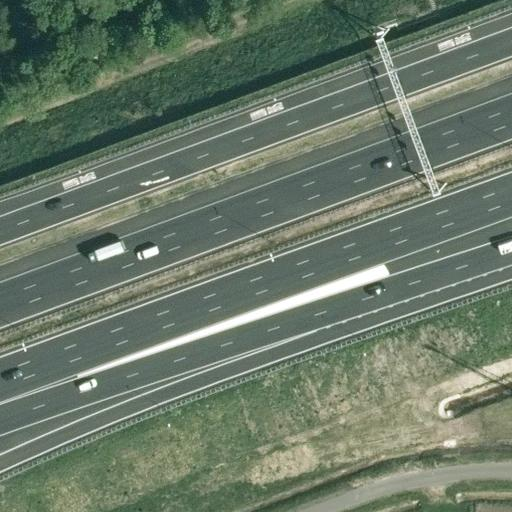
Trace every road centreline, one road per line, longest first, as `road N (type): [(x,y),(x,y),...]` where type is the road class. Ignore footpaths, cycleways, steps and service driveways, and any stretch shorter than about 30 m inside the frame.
road 1 (motorway): [(511,41),(0,231)]
road 2 (motorway): [(511,116),(0,303)]
road 3 (motorway): [(0,380),(511,195)]
road 4 (motorway): [(0,389),(135,371),(511,251)]
road 5 (unclassified): [(321,511),(430,474),(511,471)]
